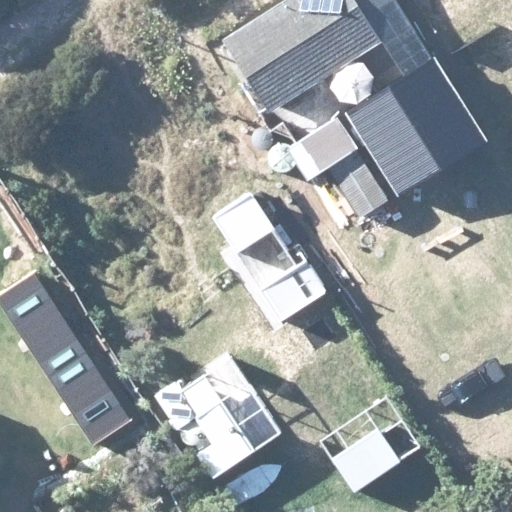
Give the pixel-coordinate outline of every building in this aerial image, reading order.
[(269,104),(380,35),(376,27),(403,10),(396,0),(274,0),(225,31),(269,104)] [(383,79),(413,124),(446,103),(415,58),(383,79)] [(283,121),(323,184),(374,153),(355,123),(330,139),(309,105),(283,121)] [(42,322),(72,366),(104,343),(74,302),(42,322)] [(105,444),(149,418),(133,391),(89,418),(105,444)]
